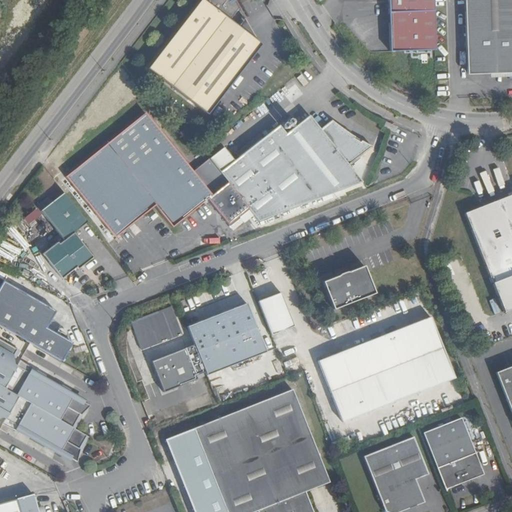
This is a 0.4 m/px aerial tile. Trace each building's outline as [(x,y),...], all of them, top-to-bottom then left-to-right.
[(203,0),(201,0),(147,69),(206,115),(261,46),(257,43),(245,21),(239,28),(230,21),(239,11),(233,0),(205,0),(205,1),(203,0)] [(422,8),(421,0),(389,0),(391,50),(423,49),(422,8)] [(434,7),(434,0),(421,0),(422,8),(423,49),(436,49),(434,7)] [(511,0),(463,0),(466,74),(511,72),(511,0)] [(239,28),(245,21),(239,11),(230,21),(239,28)] [(322,130),(311,116),(287,134),(280,125),(234,161),(224,148),(193,172),(146,112),(66,175),(114,236),(153,205),(171,227),(227,183),(258,222),(360,180),(360,179),(366,167),(360,161),(352,168),(351,166),(374,149),(363,141),(359,145),(352,136),(354,135),(333,120),(322,130)] [(281,125),(287,133),(298,125),(292,118),(281,125)] [(398,127),(386,121),(383,127),(391,131),(395,133),(398,127)] [(86,220),(64,191),(40,211),(62,239),(58,243),(56,241),(42,253),(61,277),(76,266),(77,268),(93,256),(73,231),(86,220)] [(511,308),(511,194),(483,206),(465,213),(503,312),(511,308)] [(37,209),(23,218),(28,226),(42,216),(37,209)] [(338,274),(323,280),(334,307),(375,291),(367,271),(364,264),(349,270),(346,270),(340,272),(338,274)] [(0,286),(0,326),(61,361),(71,343),(45,328),(55,311),(3,282),(0,286)] [(280,292),(258,300),(271,334),(293,325),(280,292)] [(495,314),(500,312),(494,299),(490,301),(495,314)] [(247,303),(188,326),(208,375),(267,351),(247,303)] [(171,306),(130,321),(141,350),(182,335),(171,306)] [(317,361),(341,422),(453,378),(430,317),(317,361)] [(0,386),(1,387),(71,427),(79,414),(80,415),(89,406),(86,404),(76,398),(77,396),(32,370),(32,368),(19,361),(16,366),(9,362),(16,350),(0,340),(0,386)] [(185,348),(151,361),(163,393),(197,379),(185,348)] [(511,366),(495,373),(511,416),(511,366)] [(78,448),(86,435),(71,427),(1,387),(0,388),(0,415),(6,419),(3,424),(16,431),(16,430),(62,456),(63,454),(73,460),(76,462),(80,449),(78,448)] [(310,511),(303,492),(327,483),(323,471),(291,390),(192,428),(223,511),(246,511),(254,509),(254,511),(310,511)] [(77,396),(76,398),(86,404),(88,401),(77,396)] [(421,433),(444,490),(475,478),(473,473),(480,470),(459,418),(421,433)] [(427,473),(413,437),(363,456),(383,507),(387,506),(390,507),(391,509),(423,497),(415,477),(427,473)] [(73,460),(63,454),(62,456),(62,457),(72,463),(73,460)] [(0,502),(0,511),(36,511),(32,494),(0,502)]
